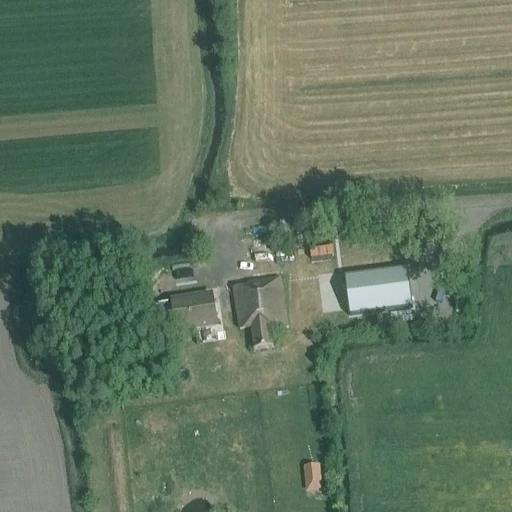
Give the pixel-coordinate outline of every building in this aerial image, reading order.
[(403,267),(340,276),(346,316),(408,306),(403,267)] [(271,331),(287,328),(279,279),(249,283),(249,287),(234,290),(240,331),(250,329),(253,352),(274,349),(271,331)] [(213,296),(173,302),(178,334),(218,328),(213,296)] [(176,333),(172,305),(147,309),(151,337),(176,333)] [(190,383),(189,371),(178,372),(179,384),(190,383)] [(319,466),(303,468),(305,484),(320,482),(319,466)]
